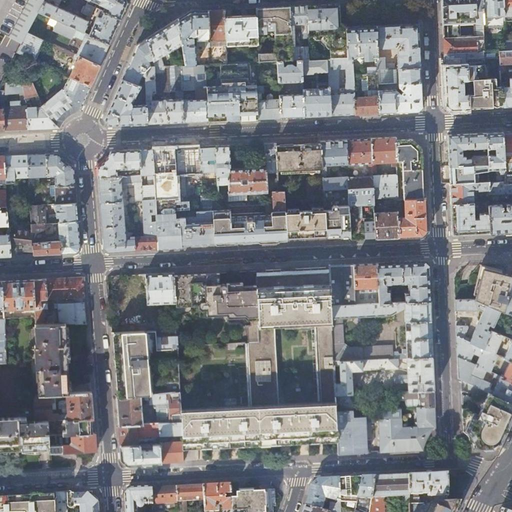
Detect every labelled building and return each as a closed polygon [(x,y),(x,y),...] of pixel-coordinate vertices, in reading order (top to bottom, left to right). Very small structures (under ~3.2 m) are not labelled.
[(0,0),(0,47),(15,56),(17,52),(28,32),(39,11),(45,0),(44,0),(0,0)] [(59,7),(45,0),(39,11),(56,19),(74,27),(84,32),(89,21),(86,19),(59,7)] [(88,0),(87,3),(93,6),(95,2),(105,6),(103,11),(121,19),(125,10),(128,2),(127,0),(88,0)] [(485,51),(483,17),(482,0),(442,0),(443,14),(444,53),(485,51)] [(482,0),(483,17),(485,17),(495,16),(502,16),(504,16),(505,16),(503,0),(482,0)] [(511,0),(503,0),(505,16),(505,21),(511,20),(511,0)] [(93,6),(87,3),(86,6),(84,6),(81,11),(83,12),(82,13),(88,15),(91,16),(95,7),(93,6)] [(313,5),(307,5),(308,31),(309,49),(310,59),(328,58),(348,57),(346,27),(343,27),(340,27),(339,4),(313,5)] [(293,6),(291,6),(292,41),(296,40),(296,28),(301,28),(301,31),(308,31),(307,5),(293,6)] [(257,16),(258,34),(263,33),(264,33),(265,33),(266,32),(267,30),(274,30),(276,52),(259,53),(259,61),(278,60),(283,60),(293,60),(292,41),(291,6),(269,7),(256,8),(257,16)] [(117,27),(121,19),(103,11),(100,9),(88,34),(110,44),(117,27)] [(215,10),(208,10),(211,63),(221,63),(228,63),(227,45),(225,18),(225,9),(220,10),(215,10)] [(180,17),(178,18),(182,42),(186,64),(206,64),(211,63),(208,10),(204,10),(190,11),(180,17)] [(101,62),(110,44),(88,34),(84,32),(74,27),(69,38),(51,29),(56,19),(39,11),(28,32),(44,39),(61,47),(100,65),(101,62)] [(229,17),(225,18),(227,45),(258,43),(258,34),(257,16),(244,17),(229,17)] [(495,16),(485,17),(485,27),(504,27),(504,16),(502,16),(502,19),(501,20),(496,20),(495,19),(495,16)] [(157,32),(147,38),(150,50),(154,60),(161,56),(167,51),(169,54),(171,53),(170,50),(182,42),(178,18),(158,31),(157,32)] [(376,25),(377,48),(394,47),(399,42),(401,46),(396,50),(397,68),(421,67),(419,24),(419,23),(397,24),(377,25),(376,25)] [(346,27),(348,57),(353,57),(353,58),(358,56),(362,55),(362,59),(370,59),(372,58),(372,57),(377,57),(377,48),(376,25),(365,26),(346,27)] [(44,39),(28,32),(17,52),(34,60),(44,39)] [(156,66),(154,60),(150,50),(147,38),(137,45),(131,58),(129,63),(125,71),(122,78),(138,84),(141,74),(145,76),(145,66),(156,66)] [(297,44),(296,40),(292,41),(293,60),(296,60),(301,59),(310,59),(309,49),(301,49),(301,44),(297,44)] [(0,47),(0,84),(2,80),(15,56),(0,47)] [(95,75),(100,65),(61,47),(60,51),(78,59),(70,76),(91,86),(95,75)] [(511,49),(506,50),(500,50),(500,57),(501,72),(506,72),(505,63),(511,62),(511,49)] [(500,50),(485,51),(444,53),(446,85),(447,104),(452,109),(461,108),(470,108),(469,94),(464,94),(464,88),(466,88),(466,84),(464,84),(463,79),(468,79),(467,59),(485,58),(500,57),(500,50)] [(45,65),(34,60),(17,52),(15,56),(2,80),(6,82),(32,81),(41,74),(45,65)] [(163,65),(161,56),(154,60),(156,66),(163,65)] [(353,57),(348,57),(328,58),(328,72),(329,88),(331,115),(343,114),(355,114),(353,74),(353,58),(353,57)] [(377,57),(378,68),(378,69),(394,68),(394,63),(385,64),(385,57),(377,57)] [(328,72),(328,58),(310,59),(301,59),(302,73),(328,72)] [(485,58),(467,59),(468,79),(473,79),(474,93),(469,94),(470,108),(477,108),(490,107),(502,107),(501,85),(497,86),(496,77),(486,77),(485,58)] [(302,73),(301,59),(296,60),(296,66),(294,66),(294,65),(291,64),(288,64),(286,65),(286,66),(284,66),(283,60),(278,60),(280,100),(280,117),(292,117),(304,116),(303,89),(303,83),(299,83),(300,94),(291,95),(291,91),(287,91),(287,95),(283,95),(283,85),(280,85),(280,82),(303,81),(302,78),(302,73)] [(221,85),(207,86),(207,88),(208,120),(229,119),(236,119),(258,118),(258,86),(257,81),(251,81),(251,62),(228,63),(221,63),(221,85)] [(207,86),(206,64),(186,64),(182,65),(183,88),(189,88),(196,88),(207,88),(207,86)] [(165,65),(163,65),(156,66),(145,66),(145,76),(146,82),(146,87),(146,91),(146,101),(151,101),(151,95),(155,95),(155,93),(156,93),(155,74),(165,74),(165,65)] [(182,65),(165,65),(165,74),(166,82),(166,92),(176,91),(176,100),(172,100),(172,99),(166,99),(167,122),(170,122),(184,121),(183,88),(182,65)] [(421,67),(397,68),(394,68),(378,69),(378,74),(379,113),(401,112),(418,111),(422,106),(421,67)] [(508,82),(501,82),(501,85),(502,107),(511,106),(511,72),(510,73),(510,86),(508,86),(508,82)] [(379,113),(378,74),(368,73),(353,74),(355,114),(367,113),(379,113)] [(87,95),(91,86),(70,76),(64,74),(63,77),(68,80),(64,89),(80,110),(87,95)] [(141,85),(138,84),(122,78),(113,99),(104,118),(109,125),(126,124),(132,124),(141,123),(148,123),(147,104),(133,105),(133,104),(133,103),(132,102),(140,88),(146,91),(146,87),(141,85)] [(32,81),(6,82),(5,90),(4,107),(5,130),(59,128),(40,107),(43,107),(42,104),(32,81)] [(166,99),(166,92),(166,82),(160,82),(160,87),(161,87),(162,95),(163,95),(163,100),(151,101),(146,101),(147,104),(148,123),(150,123),(167,122),(166,99)] [(264,86),(258,86),(258,118),(269,118),(280,117),(280,100),(274,100),(274,98),(271,98),(271,100),(267,100),(262,100),(261,93),(264,93),(264,86)] [(207,88),(196,88),(197,99),(193,99),(193,95),(189,95),(189,88),(183,88),(184,121),(196,121),(208,120),(207,88)] [(329,88),(303,89),(304,116),(317,115),(331,115),(329,88)] [(43,103),(42,104),(43,107),(40,107),(59,128),(61,124),(62,122),(64,119),(67,116),(71,113),(74,112),(77,111),(80,110),(64,89),(46,105),(43,103)] [(511,131),(505,131),(503,132),(504,158),(511,157),(511,131)] [(449,165),(488,163),(486,132),(468,133),(448,134),(448,141),(449,165)] [(500,132),(486,132),(488,163),(488,170),(500,169),(501,173),(504,172),(504,166),(504,158),(503,132),(500,132)] [(384,138),(371,138),(372,172),(372,173),(376,173),(376,162),(392,161),(392,166),(396,166),(396,161),(396,140),(396,137),(384,138)] [(358,139),(346,139),(347,163),(368,162),(368,165),(366,165),(366,169),(369,169),(369,172),(372,172),(371,138),(358,139)] [(321,141),(321,143),(322,168),(325,168),(325,164),(347,163),(346,139),(333,140),(321,141)] [(396,140),(396,161),(401,161),(403,199),(404,199),(423,198),(422,154),(421,147),(412,139),(402,139),(396,140)] [(264,143),(266,167),(267,172),(278,172),(277,170),(276,145),(276,143),(264,143)] [(310,144),(276,145),(277,170),(322,168),(321,143),(310,144)] [(230,145),(215,146),(217,171),(217,183),(228,183),(228,169),(231,169),(230,145)] [(188,147),(176,147),(177,174),(179,197),(202,196),(203,195),(202,182),(199,182),(199,185),(184,186),(183,173),(201,172),(200,146),(188,147)] [(204,146),(200,146),(201,172),(202,176),(204,176),(204,172),(217,171),(215,146),(204,146)] [(165,148),(152,149),(154,174),(154,184),(155,199),(156,217),(180,216),(179,211),(179,197),(160,197),(159,179),(165,178),(167,177),(167,175),(177,174),(176,147),(165,148)] [(120,170),(141,169),(140,149),(119,150),(111,151),(109,154),(107,158),(103,162),(100,165),(97,167),(98,177),(99,177),(120,176),(121,176),(120,170)] [(142,149),(140,149),(141,169),(141,174),(141,175),(148,174),(154,174),(152,149),(142,149)] [(46,154),(47,176),(55,175),(56,184),(56,195),(57,203),(76,203),(74,167),(71,165),(68,164),(65,162),(63,160),(61,158),(59,156),(58,153),(46,154)] [(46,154),(28,155),(29,177),(39,176),(47,176),(46,154)] [(28,155),(5,156),(6,183),(15,183),(15,177),(26,177),(26,184),(29,184),(29,177),(28,155)] [(488,170),(488,163),(449,165),(450,183),(488,179),(488,170)] [(511,165),(504,166),(504,172),(505,182),(502,182),(503,184),(511,183),(511,165)] [(266,167),(231,169),(228,169),(228,183),(229,194),(247,193),(268,192),(267,172),(266,167)] [(324,189),(348,188),(348,177),(348,176),(327,177),(326,173),(323,173),(324,189)] [(142,185),(141,175),(141,174),(121,176),(120,176),(121,188),(125,188),(125,185),(134,184),(135,201),(142,200),(143,200),(142,185)] [(397,174),(372,176),(373,186),(397,185),(397,174)] [(39,176),(29,177),(29,184),(29,186),(39,186),(39,176)] [(121,188),(120,176),(99,177),(103,224),(103,235),(104,248),(108,251),(135,250),(135,239),(134,239),(126,239),(126,235),(129,235),(128,231),(125,231),(121,188)] [(372,176),(348,177),(348,188),(373,187),(373,186),(372,176)] [(488,182),(488,179),(450,183),(451,203),(473,201),(473,191),(480,191),(482,188),(485,188),(485,196),(489,196),(489,194),(488,182)] [(502,181),(488,182),(489,194),(511,192),(511,183),(503,184),(502,182),(502,181)] [(155,199),(154,184),(149,185),(142,185),(143,200),(155,199)] [(397,196),(397,185),(373,186),(373,187),(373,197),(397,196)] [(373,187),(348,188),(349,204),(350,236),(350,239),(362,239),(376,238),(374,212),(373,197),(373,187)] [(263,241),(287,240),(287,236),(285,211),(284,191),(279,191),(278,190),(273,191),(274,214),(255,215),(255,217),(248,218),(248,215),(232,216),(231,209),(213,209),(214,243),(221,243),(263,241)] [(192,244),(214,243),(213,209),(213,195),(203,195),(202,196),(203,210),(179,211),(180,216),(181,245),(192,244)] [(423,198),(404,199),(405,217),(401,217),(401,214),(398,214),(399,237),(411,236),(422,236),(427,230),(427,215),(426,198),(423,198)] [(156,217),(155,199),(143,200),(142,200),(145,237),(135,237),(134,239),(135,239),(135,250),(140,250),(158,249),(156,217)] [(331,209),(325,209),(325,210),(326,234),(336,234),(340,233),(340,237),(350,236),(349,204),(339,205),(339,200),(335,200),(335,204),(334,204),(331,207),(331,209)] [(489,232),(488,204),(488,200),(473,201),(451,203),(451,220),(452,234),(463,234),(489,232)] [(502,203),(488,204),(489,232),(502,232),(511,231),(511,202),(504,203),(505,210),(502,210),(502,203)] [(76,203),(57,203),(54,204),(55,209),(56,211),(57,217),(52,217),(52,218),(46,218),(46,223),(59,222),(78,220),(76,203)] [(30,208),(32,223),(44,223),(46,223),(46,218),(45,204),(30,204),(30,208)] [(0,208),(0,225),(9,225),(7,211),(0,211),(0,208)] [(325,210),(285,211),(287,236),(319,235),(326,234),(325,210)] [(398,211),(374,212),(376,238),(389,237),(399,237),(398,214),(398,211)] [(180,216),(156,217),(158,249),(181,247),(181,245),(180,216)] [(78,220),(59,222),(60,240),(61,240),(61,253),(77,253),(80,249),(78,220)] [(44,223),(32,223),(32,230),(33,243),(53,241),(53,238),(49,238),(45,236),(44,223)] [(16,236),(10,236),(11,243),(33,245),(33,243),(32,230),(15,229),(16,236)] [(10,234),(0,234),(0,256),(11,256),(11,243),(10,236),(10,234)] [(60,240),(53,241),(33,243),(33,245),(34,255),(61,253),(61,240),(60,240)] [(33,245),(11,243),(11,256),(23,255),(34,255),(33,245)] [(406,261),(378,263),(379,303),(391,302),(390,289),(387,289),(387,283),(408,282),(406,261)] [(406,261),(408,282),(408,289),(404,290),(405,302),(430,301),(430,285),(429,266),(423,261),(406,261)] [(378,263),(354,264),(355,304),(379,303),(378,263)] [(355,304),(354,264),(341,264),(330,265),(330,272),(331,305),(355,304)] [(511,274),(483,268),(474,299),(476,299),(486,303),(501,310),(505,311),(511,281),(511,279),(511,277),(511,274)] [(175,294),(174,275),(174,272),(146,274),(148,320),(160,319),(159,303),(170,302),(171,316),(177,315),(177,313),(176,294),(175,294)] [(256,275),(256,285),(258,324),(275,323),(317,321),(332,320),(332,318),(331,305),(330,272),(256,275)] [(219,273),(174,275),(175,294),(176,294),(177,313),(188,312),(192,310),(191,305),(200,305),(200,304),(207,303),(207,315),(227,314),(227,318),(245,317),(250,321),(250,324),(247,324),(248,342),(259,341),(258,324),(256,285),(243,285),(243,282),(220,283),(219,273)] [(82,277),(46,279),(47,298),(52,298),(74,297),(84,296),(82,277)] [(10,280),(2,281),(3,306),(4,309),(35,307),(35,305),(34,279),(10,280)] [(40,279),(34,279),(35,305),(41,305),(41,303),(41,299),(48,298),(48,301),(52,301),(52,298),(47,298),(46,279),(40,279)] [(476,299),(474,299),(455,300),(455,310),(474,311),(478,309),(480,305),(485,306),(486,303),(476,299)] [(433,356),(430,301),(405,302),(401,302),(396,302),(397,312),(405,307),(406,348),(407,357),(433,356)] [(86,323),(84,302),(74,302),(55,303),(56,309),(58,308),(59,324),(66,323),(86,323)] [(397,312),(396,302),(394,302),(391,302),(379,303),(355,304),(331,305),(332,318),(343,317),(391,315),(397,312)] [(41,305),(35,305),(35,307),(35,309),(48,309),(48,312),(52,311),(52,303),(48,303),(41,303),(41,305)] [(486,303),(485,306),(471,338),(469,342),(483,348),(491,331),(487,329),(489,324),(493,326),(501,310),(486,303)] [(48,312),(48,309),(35,309),(36,324),(45,324),(45,312),(48,312)] [(344,343),(343,317),(332,318),(332,320),(334,361),(340,361),(362,359),(393,358),(393,351),(393,348),(388,348),(388,345),(348,347),(344,343)] [(334,361),(332,320),(317,321),(321,403),(336,403),(335,394),(335,383),(334,366),(334,361)] [(69,393),(66,323),(59,324),(45,324),(36,324),(35,324),(36,346),(34,346),(36,380),(38,380),(38,394),(53,394),(66,393),(69,393)] [(279,405),(275,323),(258,324),(259,341),(248,342),(252,406),(279,405)] [(456,325),(456,336),(469,342),(471,338),(464,335),(468,326),(456,325)] [(156,330),(156,331),(157,349),(169,348),(169,347),(178,347),(178,336),(159,336),(159,330),(156,330)] [(491,330),(491,331),(483,348),(495,353),(504,335),(491,330)] [(157,349),(156,331),(114,333),(119,395),(141,394),(144,394),(180,392),(178,347),(169,347),(169,348),(157,349)] [(469,342),(456,336),(457,356),(469,362),(473,353),(480,356),(476,365),(487,370),(490,371),(498,355),(495,353),(483,348),(469,342)] [(398,351),(393,351),(393,358),(398,358),(407,357),(406,348),(403,349),(403,353),(399,353),(398,351)] [(434,389),(433,356),(407,357),(408,375),(408,383),(408,390),(434,389)] [(469,362),(457,356),(458,378),(461,379),(487,391),(489,392),(490,389),(492,384),(483,380),(487,370),(476,365),(469,362)] [(511,360),(505,357),(503,362),(509,365),(504,375),(502,374),(502,373),(498,371),(496,374),(511,381),(511,360)] [(399,368),(398,358),(393,358),(362,359),(363,370),(399,368)] [(363,370),(362,359),(340,361),(340,366),(341,383),(335,383),(335,394),(352,393),(351,370),(363,370)] [(511,381),(496,374),(494,373),(494,375),(493,377),(500,379),(494,391),(490,389),(489,392),(511,402),(511,381)] [(394,383),(408,383),(408,375),(393,375),(394,383)] [(405,399),(406,408),(417,407),(435,406),(434,389),(408,390),(402,391),(402,399),(405,399)] [(91,391),(69,393),(66,393),(66,399),(60,399),(58,401),(59,409),(62,408),(62,412),(63,412),(63,414),(67,414),(68,419),(89,418),(93,418),(92,395),(91,391)] [(511,402),(489,392),(487,391),(478,413),(462,406),(462,430),(464,430),(465,432),(467,433),(469,435),(470,436),(471,438),(472,440),(473,444),(474,447),(493,447),(499,443),(502,436),(511,414),(511,402)] [(180,392),(144,394),(144,398),(145,399),(149,399),(150,404),(156,403),(158,423),(159,423),(182,422),(181,410),(180,392)] [(353,410),(352,393),(335,394),(336,403),(336,411),(353,410)] [(54,404),(53,394),(38,394),(34,395),(35,419),(35,421),(48,420),(66,419),(68,419),(67,414),(63,414),(59,414),(58,414),(52,414),(51,404),(54,404)] [(141,394),(119,395),(117,395),(119,424),(143,423),(142,413),(144,413),(144,410),(142,410),(141,394)] [(336,403),(321,403),(279,405),(252,406),(181,410),(182,422),(182,434),(182,438),(183,445),(338,437),(336,411),(336,403)] [(436,428),(435,406),(417,407),(417,426),(402,427),(401,408),(379,409),(379,412),(380,452),(423,450),(423,448),(424,446),(425,443),(430,432),(430,433),(432,431),(433,429),(434,428),(436,428)] [(379,409),(353,410),(336,411),(338,437),(338,454),(371,452),(371,451),(370,451),(369,447),(367,447),(366,424),(376,423),(376,412),(379,412),(379,409)] [(0,449),(20,449),(19,417),(0,417),(0,449)] [(26,417),(19,417),(20,449),(50,448),(49,435),(48,420),(35,421),(35,419),(27,420),(26,417)] [(90,433),(89,418),(68,419),(66,419),(66,430),(63,430),(63,434),(90,433)] [(182,422),(159,423),(160,435),(182,434),(182,422)] [(158,423),(143,423),(119,424),(121,445),(137,445),(137,437),(160,435),(159,423),(158,423)] [(95,433),(90,433),(63,434),(49,435),(50,448),(50,452),(96,450),(95,433)] [(160,438),(160,444),(161,462),(183,461),(183,445),(182,438),(174,438),(174,442),(167,442),(167,439),(165,438),(160,438)] [(160,444),(137,445),(121,445),(122,459),(128,464),(161,462),(160,444)] [(409,475),(409,497),(409,504),(419,503),(419,494),(428,493),(428,496),(435,496),(435,502),(448,502),(448,473),(421,474),(409,475)] [(409,475),(376,476),(372,498),(383,498),(405,497),(409,497),(409,475)] [(376,476),(362,477),(354,511),(369,511),(372,498),(376,476)] [(354,511),(362,477),(340,478),(341,506),(352,511),(354,511)] [(311,485),(309,493),(305,506),(327,511),(340,511),(341,506),(340,478),(318,479),(311,485)] [(230,483),(203,485),(205,505),(205,511),(219,511),(219,505),(220,505),(221,505),(222,505),(222,511),(231,511),(231,498),(230,483)] [(203,485),(177,486),(178,502),(178,511),(205,511),(204,511),(186,511),(185,501),(200,500),(201,505),(205,505),(203,485)] [(177,486),(151,487),(153,510),(158,510),(158,506),(157,506),(157,503),(178,502),(177,486)] [(152,511),(153,510),(151,487),(142,488),(130,488),(125,494),(126,511),(137,511),(138,509),(139,509),(140,509),(141,509),(142,508),(143,507),(143,506),(143,505),(148,505),(148,511),(152,511)] [(54,492),(54,495),(55,511),(67,511),(66,494),(66,492),(54,492)] [(88,493),(66,494),(67,511),(98,511),(98,503),(88,493)] [(231,498),(231,511),(264,511),(264,493),(236,494),(236,498),(231,498)] [(55,511),(54,495),(0,497),(0,511),(55,511)] [(383,511),(383,498),(372,498),(369,511),(383,511)] [(455,511),(460,502),(448,502),(435,502),(419,503),(409,504),(409,505),(409,511),(455,511)]
